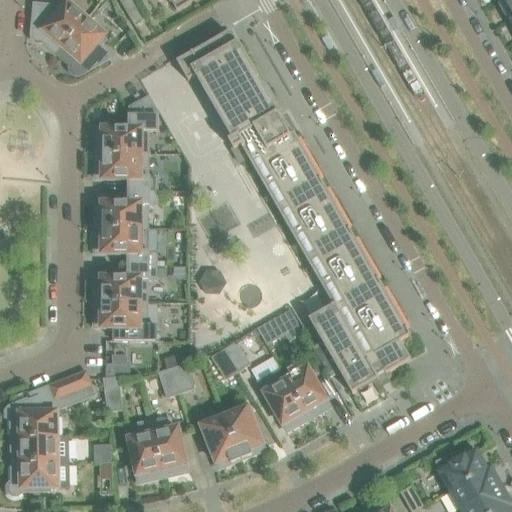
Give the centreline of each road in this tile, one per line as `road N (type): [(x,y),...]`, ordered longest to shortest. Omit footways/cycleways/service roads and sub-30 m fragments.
road 1 (residential): [(264,0),(487,385)]
road 2 (tertiary): [(319,0),(511,333)]
road 3 (residential): [(0,373),(64,352),(67,100)]
road 4 (residential): [(487,385),(272,510)]
road 5 (tertiary): [(511,203),(393,0)]
road 6 (residential): [(511,104),(451,0)]
